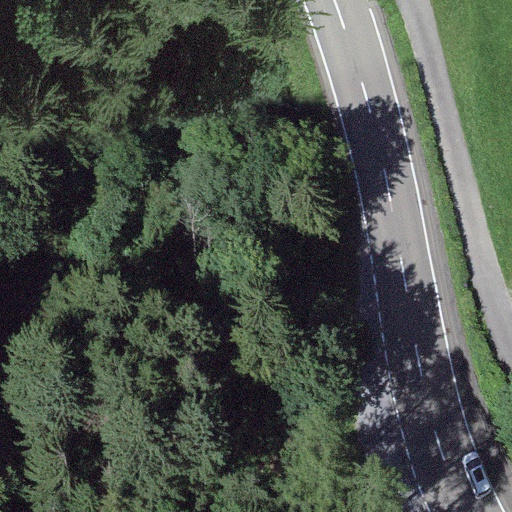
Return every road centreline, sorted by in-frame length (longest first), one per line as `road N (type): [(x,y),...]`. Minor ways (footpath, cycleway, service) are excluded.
road 1 (tertiary): [(338,0),(370,105),(433,414),(470,511)]
road 2 (track): [(408,0),(511,352)]
